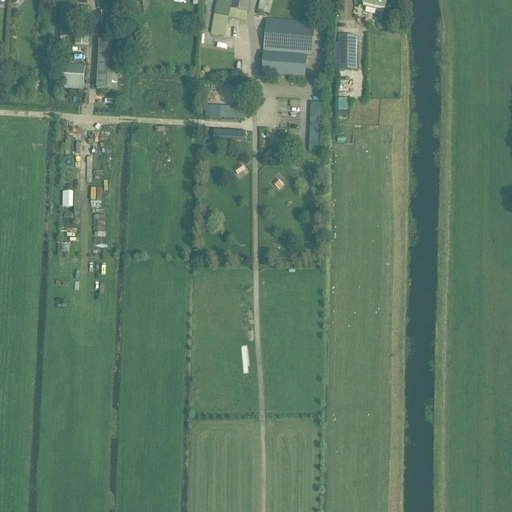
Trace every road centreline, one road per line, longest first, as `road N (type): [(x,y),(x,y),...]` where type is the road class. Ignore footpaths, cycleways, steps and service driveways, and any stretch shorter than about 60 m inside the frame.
road 1 (track): [(262,511),(251,65)]
road 2 (track): [(252,127),(0,112)]
